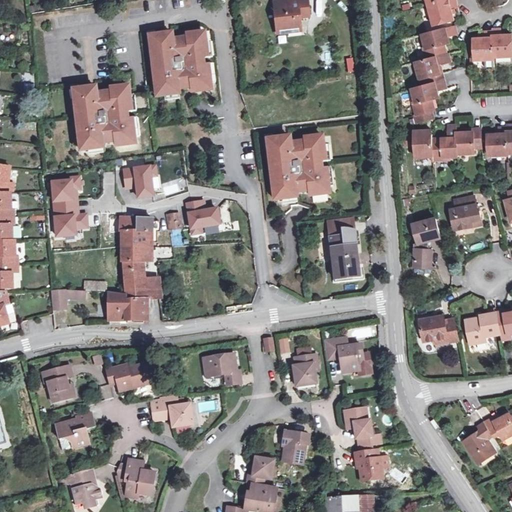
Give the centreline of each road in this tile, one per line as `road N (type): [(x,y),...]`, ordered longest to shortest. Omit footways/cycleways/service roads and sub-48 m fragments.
road 1 (residential): [(268,318),(255,192),(236,173),(218,9),(134,23)]
road 2 (residential): [(393,301),(371,0)]
road 3 (residential): [(257,320),(75,335),(0,350)]
road 4 (residential): [(257,320),(265,406),(203,457)]
road 5 (residential): [(480,511),(406,397)]
road 6 (residential): [(393,301),(268,318)]
